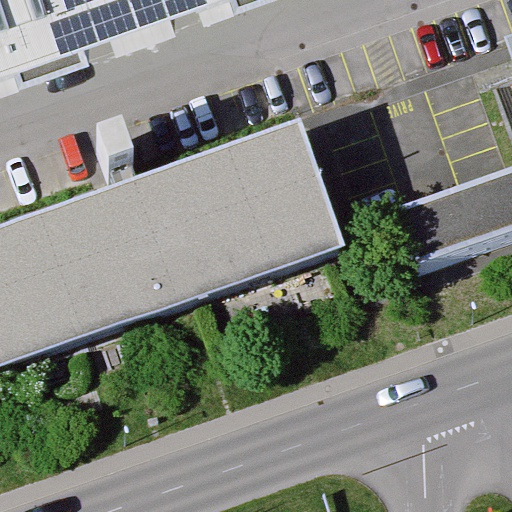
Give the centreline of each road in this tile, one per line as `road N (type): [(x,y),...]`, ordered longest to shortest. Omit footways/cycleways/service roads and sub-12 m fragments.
road 1 (tertiary): [(110,511),(511,370)]
road 2 (residential): [(0,142),(396,0)]
